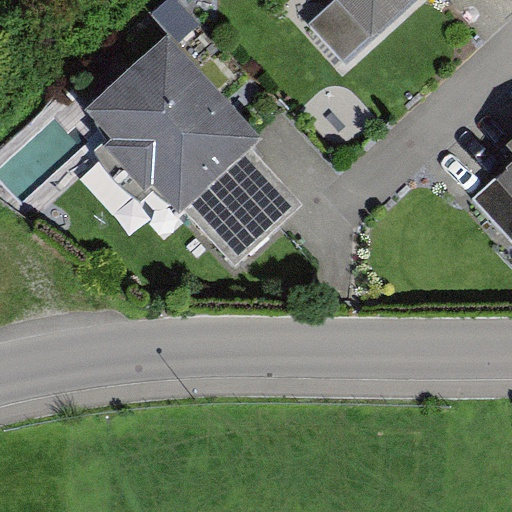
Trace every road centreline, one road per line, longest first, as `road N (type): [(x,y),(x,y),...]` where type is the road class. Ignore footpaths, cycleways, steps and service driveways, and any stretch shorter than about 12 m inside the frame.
road 1 (tertiary): [(511,345),(167,355),(0,376)]
road 2 (residential): [(511,56),(348,205)]
road 3 (track): [(0,266),(80,362)]
